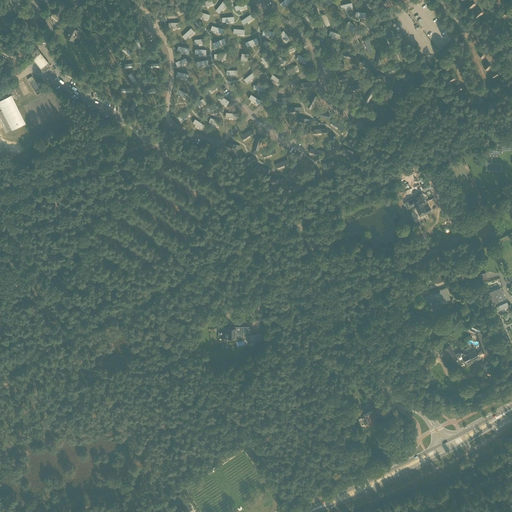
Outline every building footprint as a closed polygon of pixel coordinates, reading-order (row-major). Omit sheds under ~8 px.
[(331,0),(324,0),(319,5),(322,8),(331,0)] [(223,1),(215,10),(219,13),(226,4),(223,1)] [(470,10),(475,5),(474,3),(471,1),(466,6),(470,10)] [(1,6),(2,8),(0,8),(0,12),(3,11),(7,20),(5,21),(7,26),(15,22),(7,4),(1,6)] [(478,19),(483,14),(481,12),(479,9),(474,14),(478,19)] [(306,12),(302,16),(310,23),(313,20),(306,12)] [(325,14),(321,16),(326,27),(330,25),(325,14)] [(250,15),(241,21),(243,24),(252,18),(250,15)] [(349,21),(346,24),(354,33),(357,29),(349,21)] [(386,24),(382,27),(389,39),(392,37),(393,36),(386,24)] [(76,35),(79,31),(71,26),(68,32),(69,32),(66,38),(74,42),(77,36),(76,35)] [(191,28),(182,36),(185,39),(194,31),(191,28)] [(283,31),(280,34),(287,42),(290,39),(283,31)] [(320,31),(315,33),(320,43),(324,42),(320,31)] [(330,31),(328,35),(339,39),(341,35),(330,31)] [(95,33),(89,40),(96,45),(100,41),(98,39),(100,36),(95,33)] [(224,38),(213,43),(214,47),(225,42),(224,38)] [(256,38),(245,43),(247,47),(258,42),(256,38)] [(368,39),(364,40),(368,54),(372,53),(368,39)] [(265,40),(263,44),(272,50),(274,46),(265,40)] [(403,43),(398,44),(402,58),(404,57),(406,56),(403,43)] [(48,63),(34,45),(33,44),(28,48),(32,53),(29,55),(33,59),(41,69),(48,63)] [(104,44),(101,49),(107,55),(113,48),(109,44),(107,46),(104,44)] [(294,44),(283,49),(285,53),(296,48),(294,44)] [(125,47),(122,50),(129,56),(131,53),(125,47)] [(483,58),(486,54),(481,50),(478,55),(480,57),(483,58)] [(265,55),(261,58),(266,67),(270,65),(265,55)] [(276,55),(274,59),(284,65),(287,61),(276,55)] [(298,55),(296,59),(307,63),(308,58),(298,55)] [(185,58),(175,62),(177,67),(187,62),(185,58)] [(363,59),(360,62),(365,68),(369,72),(372,69),(363,59)] [(410,62),(408,66),(419,73),(420,74),(422,70),(410,62)] [(487,71),(491,67),(487,63),(483,67),(485,69),(487,71)] [(398,64),(387,68),(388,72),(395,69),(399,68),(398,64)] [(297,65),(286,70),(288,75),(299,69),(297,65)] [(496,70),(491,73),(493,77),(494,79),(499,76),(496,70)] [(253,72),(244,79),(247,83),(256,76),(253,72)] [(404,72),(402,76),(408,79),(412,82),(415,78),(404,72)] [(131,73),(128,75),(132,82),(134,81),(136,80),(131,73)] [(379,75),(377,77),(384,81),(389,84),(391,80),(380,73),(379,75)] [(272,74),(270,78),(280,85),(282,81),(272,74)] [(151,75),(144,80),(147,83),(154,78),(151,75)] [(451,83),(455,80),(453,77),(452,75),(447,78),(451,83)] [(363,82),(351,86),(352,90),(360,88),(365,86),(363,82)] [(399,82),(392,92),(396,94),(400,89),(403,84),(399,82)] [(214,84),(204,90),(206,94),(216,87),(214,84)] [(457,93),(463,90),(461,88),(460,85),(455,87),(457,93)] [(12,86),(8,89),(0,92),(0,119),(7,133),(26,123),(11,95),(15,93),(12,86)] [(177,89),(175,93),(185,98),(187,94),(177,89)] [(371,89),(364,101),(368,103),(375,92),(371,89)] [(313,94),(307,107),(311,109),(317,96),(313,94)] [(220,95),(217,99),(226,105),(229,101),(220,95)] [(251,95),(248,98),(258,105),(261,101),(251,95)] [(203,99),(193,104),(195,108),(205,102),(203,99)] [(135,101),(130,108),(133,110),(138,103),(136,102),(135,101)] [(214,103),(205,110),(208,113),(216,106),(214,103)] [(187,110),(177,117),(180,121),(190,114),(187,110)] [(378,111),(366,115),(368,119),(374,117),(379,115),(378,111)] [(210,118),(209,122),(219,126),(220,122),(210,118)] [(195,119),(192,123),(202,129),(204,125),(195,119)] [(334,120),(332,123),(338,128),(342,131),(345,127),(334,120)] [(251,129),(240,136),(242,140),(254,132),(251,129)] [(354,133),(347,143),(351,145),(357,135),(354,133)] [(258,137),(253,150),(255,151),(257,151),(262,138),(258,137)] [(487,149),(487,154),(498,154),(501,154),(501,151),(511,150),(511,141),(501,143),(501,144),(488,143),(488,149),(487,149)] [(275,148),(262,153),(264,157),(276,152),(275,148)] [(343,148),(341,151),(347,154),(352,156),(354,152),(343,148)] [(252,155),(241,162),(244,165),(254,159),(252,155)] [(287,159),(275,164),(276,168),(289,163),(287,159)] [(256,164),(254,169),(267,173),(269,169),(256,164)] [(296,164),(287,173),(290,176),(299,167),(296,164)] [(316,169),(308,177),(311,180),(320,172),(316,169)] [(424,191),(431,188),(428,181),(421,184),(424,191)] [(414,198),(410,199),(408,200),(411,207),(414,206),(413,205),(415,205),(420,216),(431,211),(430,207),(425,209),(422,204),(426,202),(422,192),(418,194),(421,199),(415,202),(414,198)] [(457,273),(461,281),(472,275),(468,268),(457,273)] [(435,276),(438,286),(445,283),(442,274),(435,276)] [(431,294),(431,295),(422,298),(424,304),(429,302),(428,300),(432,299),(434,304),(441,301),(442,305),(452,302),(446,288),(440,290),(440,292),(437,293),(437,294),(435,295),(434,294),(432,295),(432,294),(431,294)] [(503,295),(498,297),(495,290),(488,293),(493,305),(498,303),(499,306),(497,307),(498,311),(508,307),(503,295)] [(221,329),(221,332),(219,332),(219,333),(219,338),(235,338),(235,333),(236,333),(250,333),(249,327),(234,327),(234,328),(220,328),(220,329),(221,329)] [(453,350),(449,345),(443,350),(456,367),(461,363),(460,363),(464,361),(466,365),(480,358),(479,355),(483,353),(488,351),(480,331),(475,333),(481,349),(480,350),(480,351),(476,353),(474,350),(466,354),(464,353),(462,353),(461,352),(460,352),(459,352),(458,353),(457,353),(456,353),(454,355),(452,351),(453,350)] [(251,335),(248,336),(250,346),(253,345),(254,345),(253,342),(255,342),(262,340),(260,333),(251,335)] [(367,393),(371,402),(377,399),(373,390),(367,393)] [(371,410),(367,413),(363,415),(363,416),(358,419),(361,425),(367,423),(368,425),(377,421),(371,410)] [(187,511),(188,511),(192,509),(181,493),(177,496),(187,511)]
